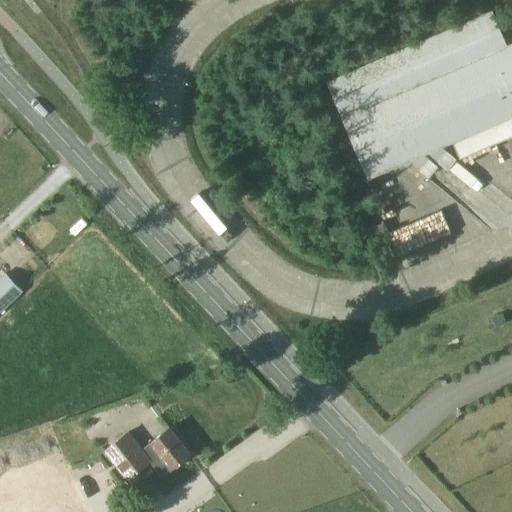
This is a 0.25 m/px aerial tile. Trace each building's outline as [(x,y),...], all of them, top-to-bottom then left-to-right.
[(491,9),(327,81),(370,178),(450,143),(458,159),(511,135),(511,43),(507,46),(491,9)] [(380,223),(366,231),(373,242),(386,234),(380,223)] [(4,272),(0,276),(0,312),(21,292),(4,272)] [(471,296),(449,302),(455,322),(477,317),(471,296)] [(511,304),(481,316),(493,349),(511,342),(511,304)] [(378,366),(457,335),(446,307),(367,338),(378,366)] [(511,351),(499,356),(502,363),(511,359),(511,351)] [(479,476),(511,450),(511,436),(499,420),(459,451),(479,476)] [(102,449),(126,479),(149,461),(161,476),(191,454),(170,426),(142,448),(128,430),(102,449)] [(0,491),(65,473),(52,431),(0,445),(0,491)] [(457,499),(469,511),(500,511),(511,501),(511,473),(498,459),(457,499)]
